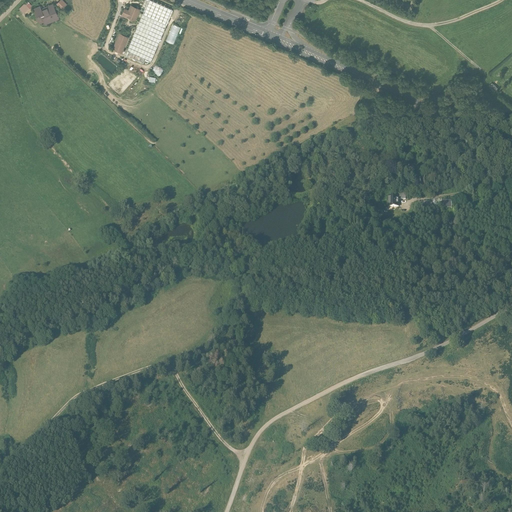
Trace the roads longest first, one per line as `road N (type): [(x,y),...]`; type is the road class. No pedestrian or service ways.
road 1 (secondary): [(187,0),(511,143)]
road 2 (track): [(244,463),(173,358),(79,395),(0,472)]
road 3 (track): [(289,511),(319,430),(369,397),(446,377),(473,379),(500,396),(511,419)]
road 4 (track): [(511,171),(274,200)]
road 5 (track): [(357,0),(428,25),(501,0)]
road 6 (track): [(318,456),(374,448),(388,434),(389,412),(369,397)]
